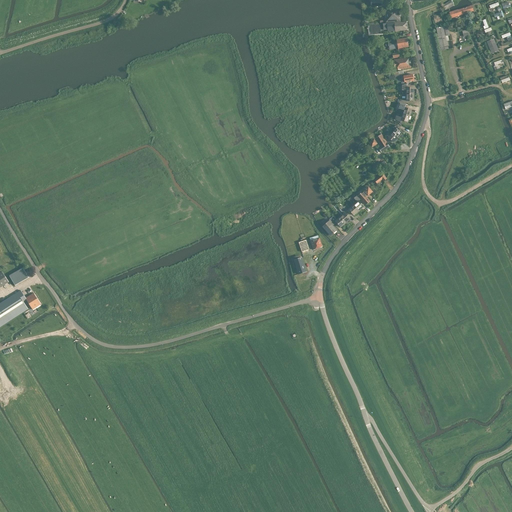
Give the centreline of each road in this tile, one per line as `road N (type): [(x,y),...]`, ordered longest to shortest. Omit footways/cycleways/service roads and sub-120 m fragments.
road 1 (unclassified): [(0,207),(64,308),(102,341),(157,341),(318,294)]
road 2 (tertiary): [(318,294),(327,259),(397,182),(425,114),(407,0)]
road 3 (unclassified): [(0,50),(102,19),(123,0)]
road 4 (tertiary): [(318,294),(362,407)]
